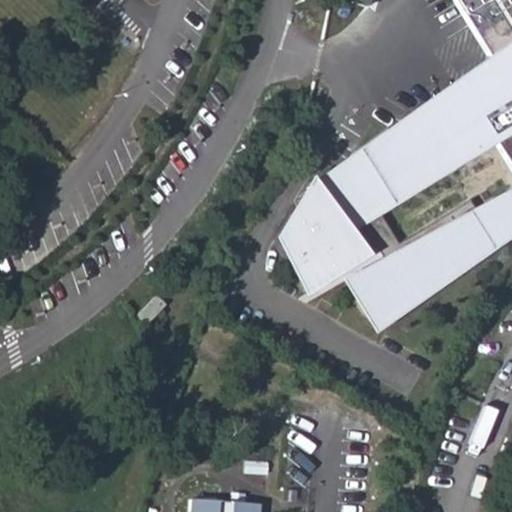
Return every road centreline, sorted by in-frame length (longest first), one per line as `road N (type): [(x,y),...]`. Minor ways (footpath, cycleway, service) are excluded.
road 1 (residential): [(0,360),(41,340),(122,272),(194,187),(252,96),(284,0)]
road 2 (residential): [(183,0),(164,51),(99,157),(0,241)]
road 3 (unknown): [(266,52),(364,64),(388,48),(400,0)]
road 4 (residential): [(461,511),(511,381)]
